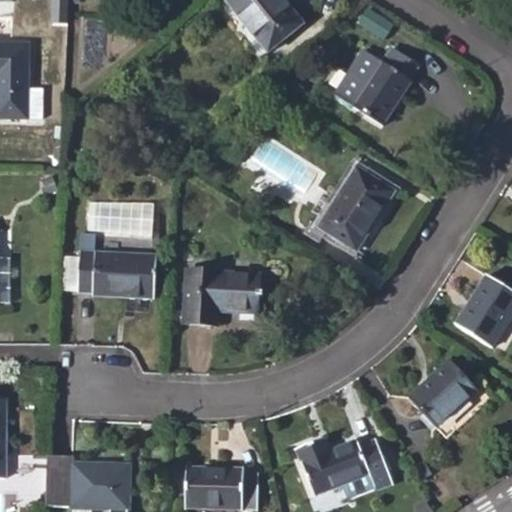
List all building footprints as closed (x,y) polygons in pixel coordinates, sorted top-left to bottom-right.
[(230,0),(228,2),(268,52),(303,24),(283,0),(230,0)] [(27,86),(28,44),(0,44),(0,117),(27,117),(27,86)] [(352,105),(385,125),(413,83),(410,81),(419,66),(392,49),(383,63),(380,62),(352,105)] [(27,86),(27,117),(43,117),(42,86),(27,86)] [(307,231),(320,240),(326,232),(357,251),(394,192),(358,169),(320,228),(312,223),(307,231)] [(78,292),(94,293),(94,296),(154,299),(157,257),(80,253),(78,292)] [(185,325),(220,327),(220,312),(259,314),(261,275),(188,272),(185,325)] [(456,327),(492,350),(511,318),(511,291),(488,275),(456,327)] [(409,397),(437,429),(479,391),(451,361),(409,397)] [(317,444),(322,456),(333,452),(328,439),(317,444)] [(317,444),(297,451),(306,473),(316,495),(369,473),(376,491),(393,484),(376,441),(359,447),(357,442),(333,452),(322,456),(317,444)] [(72,511),(91,511),(91,510),(129,511),(130,467),(76,466),(76,458),(47,457),(45,509),(73,510),(72,511)] [(186,508),(258,510),(259,475),(244,475),(244,470),(187,469),(186,508)]
